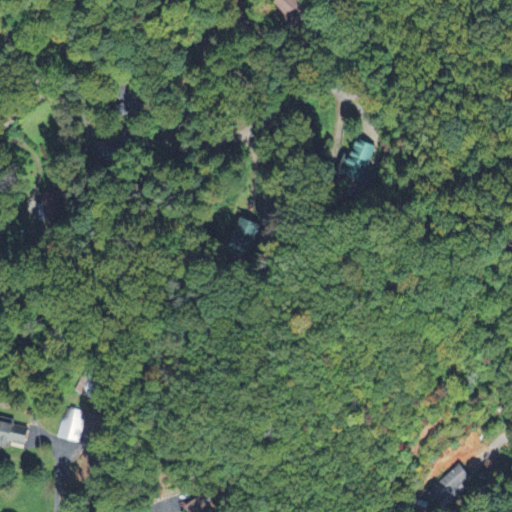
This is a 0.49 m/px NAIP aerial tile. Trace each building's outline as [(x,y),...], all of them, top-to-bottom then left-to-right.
[(41,197),(43,223),(63,221),(60,194),(41,197)] [(59,440),(80,443),(84,414),(63,412),(59,440)] [(20,427),(0,422),(0,448),(12,451),(13,443),(29,446),(31,435),(19,432),(20,427)] [(474,482),(462,466),(434,487),(446,503),(474,482)] [(212,511),(203,497),(187,508),(189,511),(212,511)]
